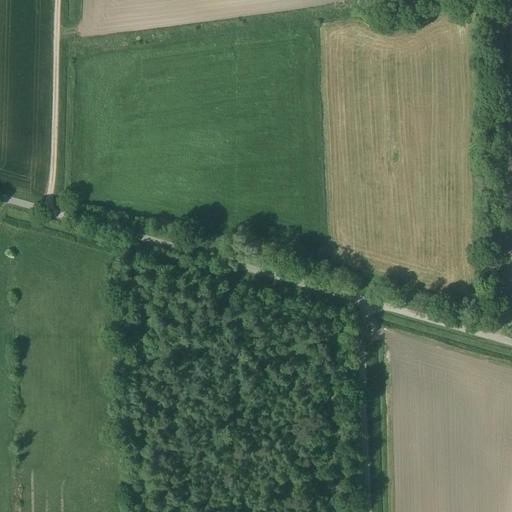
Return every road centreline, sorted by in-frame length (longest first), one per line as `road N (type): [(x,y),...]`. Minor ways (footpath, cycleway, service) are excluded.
road 1 (unclassified): [(0,199),(511,342)]
road 2 (track): [(367,511),(360,317),(368,304)]
